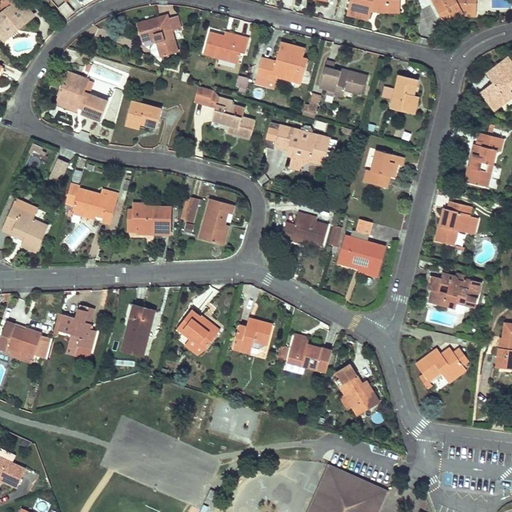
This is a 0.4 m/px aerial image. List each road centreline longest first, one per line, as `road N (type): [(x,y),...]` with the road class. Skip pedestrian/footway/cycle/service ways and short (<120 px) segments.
road 1 (residential): [(250,264),(258,206),(238,181),(95,154),(40,132),(27,116),(32,73),(53,46),(103,7),(127,0)]
road 2 (residential): [(375,335),(399,298),(460,62)]
road 3 (residential): [(205,0),(460,62)]
road 4 (residential): [(250,264),(0,280)]
road 5 (residential): [(511,443),(414,425),(375,335)]
road 6 (residential): [(375,335),(250,264)]
